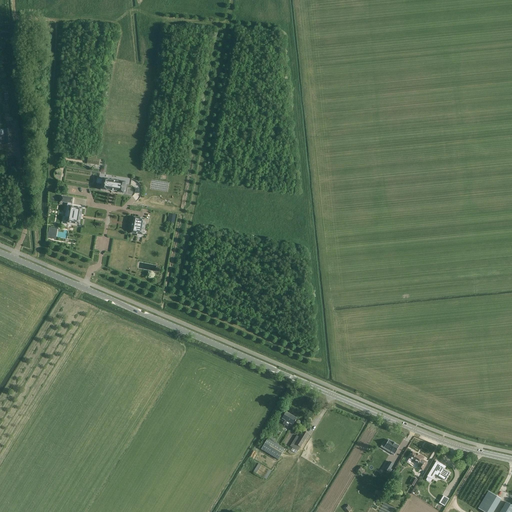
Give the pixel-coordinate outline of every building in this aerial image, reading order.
[(0,149),(2,149),(1,143),(5,143),(5,145),(12,144),(11,129),(4,130),(5,136),(1,136),(1,135),(0,135),(0,149)] [(88,158),(87,164),(99,166),(100,159),(88,158)] [(124,194),(125,185),(126,182),(119,181),(119,182),(117,182),(117,180),(111,180),(111,181),(108,181),(109,180),(103,178),(102,180),(97,179),(96,183),(102,184),(101,190),(107,191),(107,190),(111,191),(114,192),(114,191),(118,192),(118,193),(124,194)] [(164,184),(158,182),(157,188),(167,191),(170,183),(164,182),(164,184)] [(72,206),(73,198),(62,196),(61,202),(70,204),(69,212),(66,211),(65,217),(68,217),(67,223),(68,223),(67,224),(72,225),(72,224),(79,225),(80,219),(81,219),(81,218),(81,216),(81,214),(82,208),(72,206)] [(144,225),(145,219),(134,217),(133,224),(132,224),(132,227),(131,233),(137,234),(137,236),(142,236),(142,235),(143,229),(144,229),(145,225),(144,225)] [(58,229),(49,228),(49,229),(54,230),(52,239),(56,240),(58,229)] [(286,412),(283,416),(282,419),(285,420),(283,424),(287,427),(289,423),(293,425),(297,418),(286,412)] [(297,436),(292,442),(295,444),(294,445),(293,445),(291,447),(293,448),(292,448),(298,451),(300,447),(308,434),(303,431),(299,437),(297,436)] [(267,439),(261,450),(278,460),(285,449),(267,439)] [(383,444),(381,447),(384,449),(385,447),(392,452),(391,453),(394,455),(399,447),(388,440),(386,445),(383,444)] [(417,468),(422,471),(427,463),(422,460),(423,458),(416,454),(416,455),(412,452),(411,454),(410,453),(409,456),(410,456),(409,458),(412,460),(411,461),(418,466),(417,468)] [(389,461),(384,470),(389,473),(394,464),(389,461)] [(436,461),(427,477),(432,480),(435,475),(445,481),(450,473),(440,467),(439,466),(440,464),(436,461)] [(366,475),(364,472),(360,467),(356,470),(360,475),(362,477),(366,475)] [(489,492),(478,509),(483,511),(494,511),(502,499),(489,492)] [(443,496),(439,503),(444,505),(448,499),(443,496)] [(511,511),(511,505),(506,502),(500,511),(511,511)] [(348,505),(344,507),(343,508),(345,511),(349,511),(351,510),(354,508),(350,503),(348,505)]
